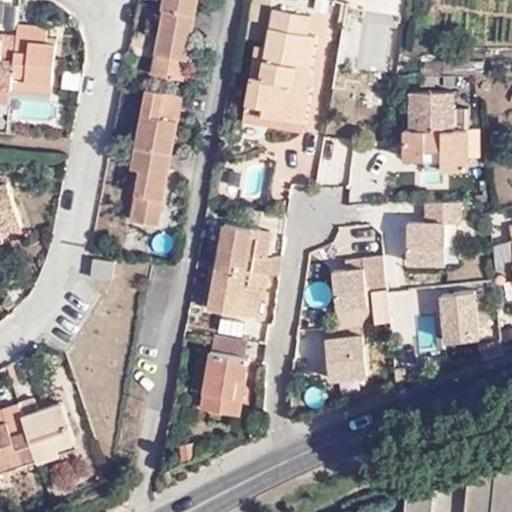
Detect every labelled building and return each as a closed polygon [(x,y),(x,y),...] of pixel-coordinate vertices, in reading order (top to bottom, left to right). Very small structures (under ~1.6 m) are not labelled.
[(164,0),(151,73),(185,79),(199,0),(164,0)] [(511,0),(435,0),(435,41),(511,41),(511,0)] [(263,114),(305,122),(312,86),(307,85),(316,35),(308,33),(311,16),(274,9),(267,47),(262,77),(252,75),(247,104),(264,107),(263,114)] [(367,10),(354,71),(394,79),(407,18),(367,10)] [(49,25),(18,23),(17,39),(14,81),(53,86),(57,41),(48,41),(49,25)] [(0,86),(13,88),(14,81),(17,39),(0,37),(0,86)] [(262,77),(267,47),(258,45),(252,75),(262,77)] [(456,91),(464,90),(464,78),(412,79),(412,91),(456,91)] [(475,90),(474,78),(464,78),(464,90),(475,90)] [(14,81),(13,88),(52,92),(53,86),(14,81)] [(0,86),(0,93),(12,95),(13,88),(0,86)] [(184,95),(147,88),(132,167),(140,169),(131,220),(159,226),(184,95)] [(456,91),(412,91),(412,128),(404,128),(404,159),(427,158),(426,147),(443,147),(443,169),(470,168),(470,128),(457,128),(456,91)] [(303,132),(305,122),(263,114),(264,107),(247,104),(244,120),(303,132)] [(426,147),(427,158),(427,169),(443,169),(443,147),(426,147)] [(0,242),(5,240),(3,234),(24,227),(9,182),(0,184),(0,242)] [(427,201),(426,218),(407,219),(407,262),(447,259),(446,222),(461,220),(461,199),(427,201)] [(225,222),(225,223),(218,264),(211,304),(210,307),(257,316),(260,297),(266,298),(271,274),(280,275),(282,255),(268,259),(274,231),(225,222)] [(218,264),(225,223),(219,222),(212,263),(218,264)] [(3,234),(5,240),(26,233),(24,227),(3,234)] [(361,255),(363,265),(332,268),(336,309),(369,304),(367,288),(385,284),(383,253),(361,255)] [(94,258),(91,277),(113,279),(115,260),(94,258)] [(211,304),(218,264),(212,263),(204,304),(211,304)] [(493,301),(478,305),(476,288),(441,292),(444,337),(479,332),(496,331),(493,301)] [(420,314),(422,348),(437,347),(435,313),(420,314)] [(222,319),(220,332),(243,335),(245,322),(222,319)] [(363,372),(361,331),(327,335),(330,374),(363,372)] [(213,348),(247,354),(250,339),(215,333),(213,348)] [(252,355),(247,354),(213,348),(212,348),(202,406),(242,413),(252,355)] [(35,395),(17,402),(21,414),(39,408),(35,395)] [(36,456),(38,462),(61,454),(59,448),(78,442),(63,399),(39,408),(21,414),(36,456)] [(21,414),(17,402),(5,405),(6,408),(8,415),(0,417),(0,468),(36,456),(21,414)] [(59,448),(61,454),(80,448),(78,442),(59,448)] [(194,444),(182,446),(184,456),(196,454),(194,444)] [(511,511),(511,463),(469,478),(465,511),(511,511)] [(433,511),(436,487),(407,498),(405,511),(433,511)]
